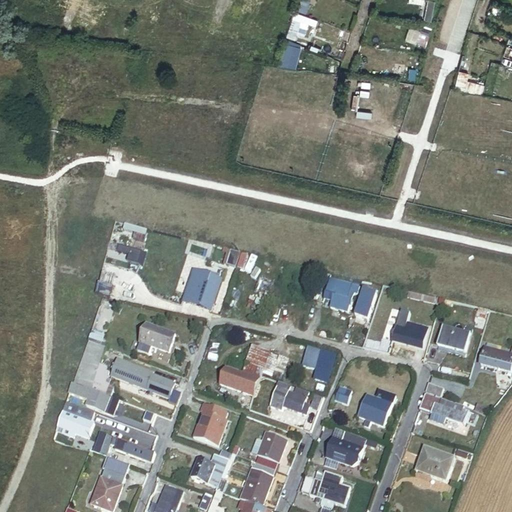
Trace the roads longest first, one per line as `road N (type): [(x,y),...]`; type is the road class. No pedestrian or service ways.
road 1 (track): [(0,511),(41,403),(51,180)]
road 2 (residential): [(215,319),(141,511)]
road 3 (residential): [(349,351),(287,511)]
road 4 (residential): [(377,511),(427,370)]
road 5 (residential): [(215,319),(349,351)]
